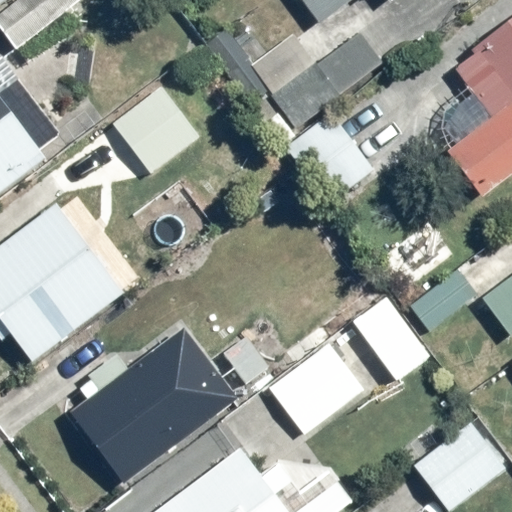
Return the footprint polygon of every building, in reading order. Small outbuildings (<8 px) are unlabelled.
[(101,0),(16,0),(0,14),(0,32),(26,63),(101,0)] [(299,0),(318,26),(353,0),(382,0),(386,4),(391,0),(299,0)] [(511,175),(511,22),(452,69),(490,118),(443,153),(479,201),(511,175)] [(338,97),(292,34),(248,66),(293,129),(326,106),(338,97)] [(0,192),(44,160),(38,152),(60,135),(4,59),(0,61),(0,192)] [(200,134),(162,86),(111,125),(149,174),(200,134)] [(372,170),(328,114),(288,146),(331,202),(372,170)] [(121,294),(55,206),(0,247),(0,325),(29,364),(121,294)] [(142,221),(113,245),(135,272),(165,247),(142,221)] [(477,299),(457,271),(409,306),(429,334),(477,299)] [(511,336),(511,271),(478,296),(509,339),(511,336)] [(427,359),(384,299),(351,323),(394,383),(427,359)] [(234,400),(181,330),(67,416),(120,486),(234,400)] [(270,366),(252,337),(225,354),(243,383),(270,366)] [(362,391),(329,346),(270,391),(304,435),(362,391)] [(447,511),(503,470),(468,424),(412,467),(445,511),(447,511)] [(318,511),(287,471),(267,487),(237,447),(152,511),(318,511)]
